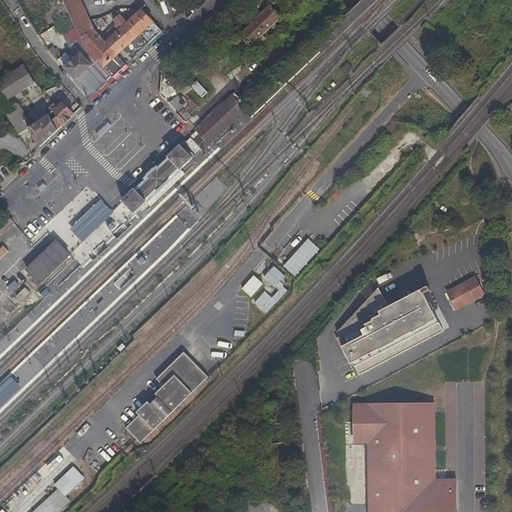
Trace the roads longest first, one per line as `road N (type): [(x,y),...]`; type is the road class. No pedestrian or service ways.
road 1 (tertiary): [(355,0),(511,173)]
road 2 (unclassified): [(97,114),(217,0)]
road 3 (unclassified): [(322,511),(304,361)]
road 4 (residential): [(97,114),(8,0)]
road 5 (unclassified): [(0,206),(97,114)]
